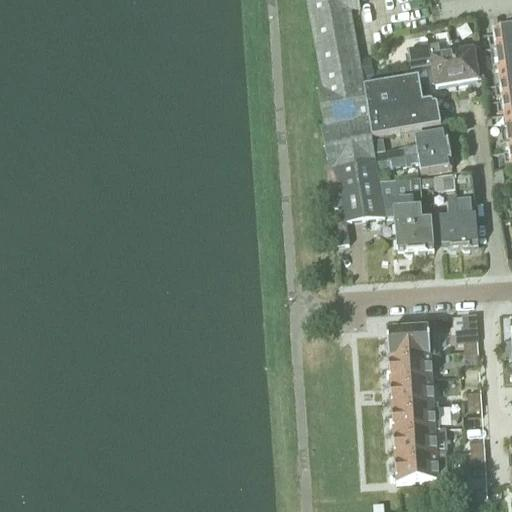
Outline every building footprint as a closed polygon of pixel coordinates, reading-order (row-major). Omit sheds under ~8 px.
[(306,0),(323,91),(317,92),(325,130),(321,131),(328,170),(375,163),(348,1),(353,0),(306,0)] [(501,137),(503,153),(509,153),(511,173),(511,172),(511,35),(495,38),(497,58),(491,59),(493,76),(499,75),(507,136),(501,137)] [(449,37),(436,40),(438,51),(408,55),(410,67),(432,64),(436,92),(459,89),(455,59),(453,59),(451,48),(449,37)] [(459,47),(451,48),(453,59),(455,59),(459,89),(478,86),(473,56),(461,58),(459,47)] [(419,83),(364,92),(373,143),(441,131),(437,110),(431,106),(423,107),(419,83)] [(375,160),(375,163),(376,169),(450,156),(451,150),(450,145),(448,143),(446,137),(415,143),(417,152),(375,160)] [(376,169),(378,176),(419,169),(421,178),(453,173),(452,167),(454,164),(450,156),(376,169)] [(375,163),(325,172),(335,252),(350,250),(346,228),(385,223),(384,216),(382,204),(379,188),(376,169),(375,163)] [(471,180),(454,181),(455,194),(456,204),(461,254),(464,256),(469,256),(472,253),(478,252),(475,221),(470,221),(469,208),(474,208),(471,180)] [(454,181),(444,182),(445,195),(455,194),(454,181)] [(414,213),(418,258),(421,260),(426,259),(428,257),(434,256),(432,224),(422,225),(421,212),(423,212),(420,185),(409,186),(414,213)] [(409,186),(379,188),(382,204),(384,216),(395,214),(398,259),(405,259),(407,261),(413,260),(415,258),(418,258),(414,213),(409,186)] [(449,223),(439,224),(442,256),(448,255),(451,257),(456,257),(459,254),(461,254),(456,204),(448,205),(449,223)] [(433,332),(387,335),(388,362),(430,359),(435,359),(433,332)] [(476,347),(464,348),(464,356),(477,355),(476,347)] [(477,355),(464,356),(465,364),(477,363),(477,355)] [(430,359),(388,362),(390,386),(432,384),(430,359)] [(432,384),(390,386),(392,410),(433,407),(432,384)] [(479,398),(467,398),(468,407),(480,406),(479,398)] [(480,406),(468,407),(468,414),(480,413),(480,406)] [(433,407),(392,410),(393,437),(435,435),(440,434),(438,407),(433,407)] [(435,435),(393,437),(395,460),(437,458),(436,441),(435,435)] [(482,448),(470,449),(471,457),(483,456),(482,448)] [(483,456),(471,457),(471,464),(483,464),(483,456)] [(437,458),(395,460),(397,488),(448,484),(446,457),(437,458)] [(486,493),(477,494),(478,504),(487,504),(486,493)]
